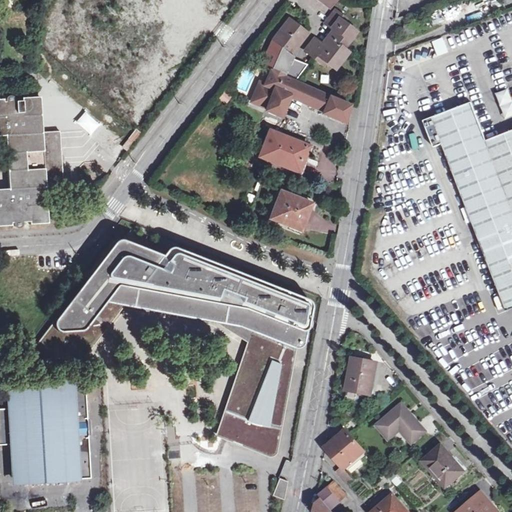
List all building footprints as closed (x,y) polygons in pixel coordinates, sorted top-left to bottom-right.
[(314,39),(305,51),(314,58),(318,60),(320,57),(324,61),(335,69),(347,52),(343,48),(355,32),(343,23),(339,20),(341,16),(335,11),(326,22),(333,29),(321,45),(314,39)] [(307,33),(288,19),(272,40),(268,52),(277,56),(272,68),(273,68),(272,71),(283,76),(293,57),(290,54),(307,33)] [(406,23),(405,32),(415,34),(416,24),(406,23)] [(307,65),(293,57),(283,76),(295,81),(307,65)] [(264,85),(260,83),(252,102),(266,108),(265,110),(278,116),(281,117),(289,97),(318,109),(317,111),(343,122),(350,105),(295,82),(295,81),(283,76),(272,71),(271,70),(267,80),(264,85)] [(217,99),(225,104),(231,96),(223,90),(217,99)] [(62,186),(59,131),(42,132),(40,115),(39,96),(21,97),(21,100),(14,100),(14,96),(13,94),(12,94),(11,94),(9,94),(7,95),(7,96),(7,101),(4,101),(4,99),(0,99),(0,225),(10,225),(10,222),(12,222),(13,226),(14,227),(15,228),(19,228),(20,226),(21,222),(28,221),(29,224),(47,223),(44,187),(62,186)] [(149,116),(156,107),(145,100),(139,108),(149,116)] [(511,130),(486,141),(471,102),(431,117),(441,143),(506,311),(511,308),(511,130)] [(441,143),(431,117),(419,122),(428,148),(441,143)] [(268,130),(258,156),(298,172),(308,146),(268,130)] [(280,191),(269,218),(300,231),(311,203),(280,191)] [(240,431),(268,438),(304,301),(303,299),(173,247),(171,248),(164,257),(120,240),(118,240),(115,241),(32,350),(32,354),(33,356),(36,359),(82,357),(85,356),(125,305),(135,294),(182,308),(182,310),(267,335),(238,433),(240,433),(240,431)] [(18,280),(0,281),(0,315),(47,313),(45,279),(29,280),(30,291),(19,291),(18,280)] [(135,294),(125,305),(215,321),(248,342),(216,437),(238,433),(267,335),(182,310),(182,308),(135,294)] [(353,359),(347,390),(371,395),(376,364),(372,363),(353,359)] [(85,377),(10,381),(16,482),(90,478),(88,435),(87,420),(85,377)] [(402,405),(377,426),(389,440),(400,430),(412,444),(425,432),(407,411),(402,405)] [(346,430),(325,447),(344,470),(365,452),(346,430)] [(441,446),(424,461),(435,474),(436,473),(447,485),(463,472),(451,457),(441,446)] [(277,478),(271,496),(283,500),(289,482),(277,478)] [(317,504),(314,511),(331,511),(329,510),(346,495),(334,482),(319,495),(318,498),(317,504)] [(479,494),(458,511),(498,511),(496,510),(494,511),(490,506),(479,494)] [(408,511),(394,495),(373,511),(408,511)]
